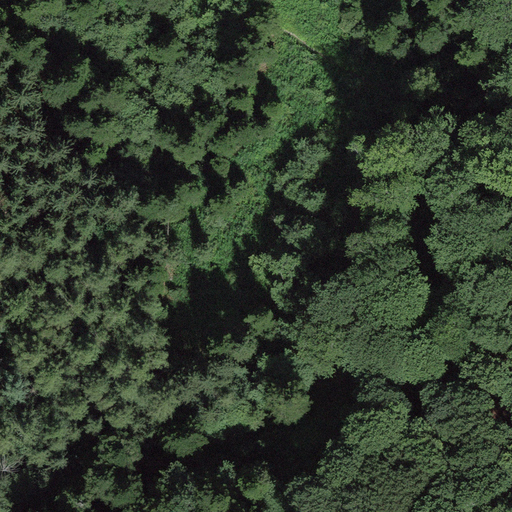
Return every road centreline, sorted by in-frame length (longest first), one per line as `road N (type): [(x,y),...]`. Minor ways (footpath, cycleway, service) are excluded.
road 1 (track): [(0,313),(87,255),(200,203),(378,85),(511,15)]
road 2 (track): [(124,511),(274,424),(511,361)]
road 3 (track): [(511,160),(378,85),(256,0)]
